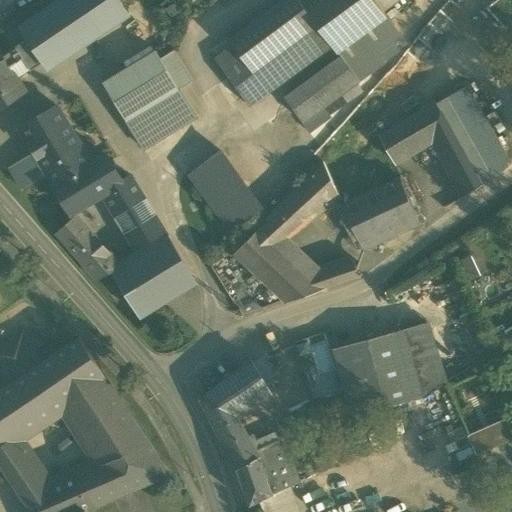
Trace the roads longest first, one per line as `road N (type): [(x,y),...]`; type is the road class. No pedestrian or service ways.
road 1 (unclassified): [(511,174),(357,290),(220,340),(161,384)]
road 2 (secondary): [(0,202),(161,384)]
road 3 (secondary): [(161,384),(197,441),(222,511)]
